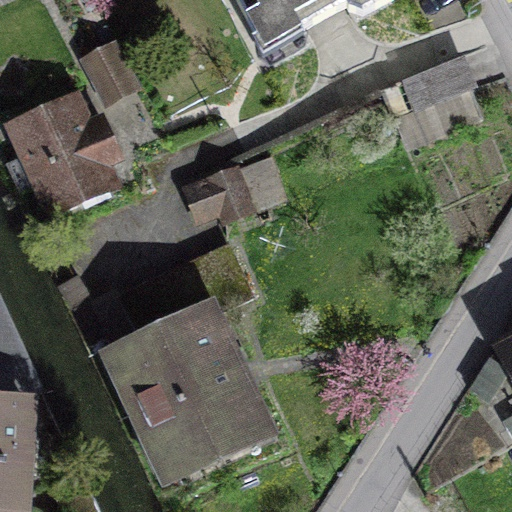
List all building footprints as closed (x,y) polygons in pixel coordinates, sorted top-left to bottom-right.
[(255,0),(276,45),(383,0),(255,0)] [(115,46),(87,63),(110,102),(138,85),(115,46)] [(416,110),(471,89),(459,58),(405,79),(416,110)] [(89,101),(13,131),(44,209),(119,179),(89,101)] [(239,173),(189,192),(202,226),(252,207),(239,173)] [(0,384),(43,391),(0,301),(0,384)] [(203,318),(115,363),(172,475),(261,429),(203,318)] [(0,506),(22,508),(29,407),(0,405),(0,506)] [(97,511),(92,498),(63,511),(97,511)]
